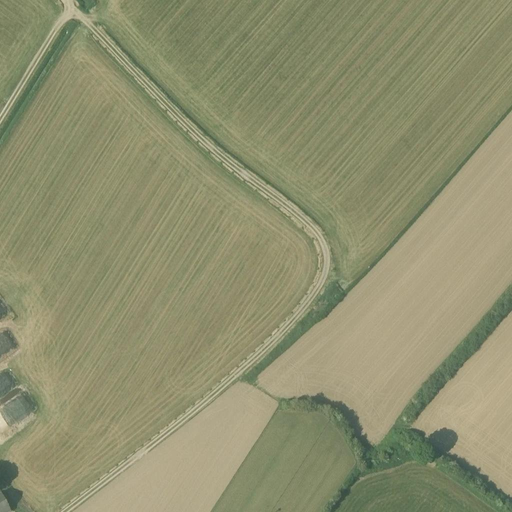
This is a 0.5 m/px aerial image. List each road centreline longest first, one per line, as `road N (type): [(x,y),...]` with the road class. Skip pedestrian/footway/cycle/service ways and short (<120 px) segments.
road 1 (track): [(61,511),(247,368),(323,294),(329,269),(323,243),(159,102),(65,0)]
road 2 (track): [(76,11),(62,20),(0,120)]
